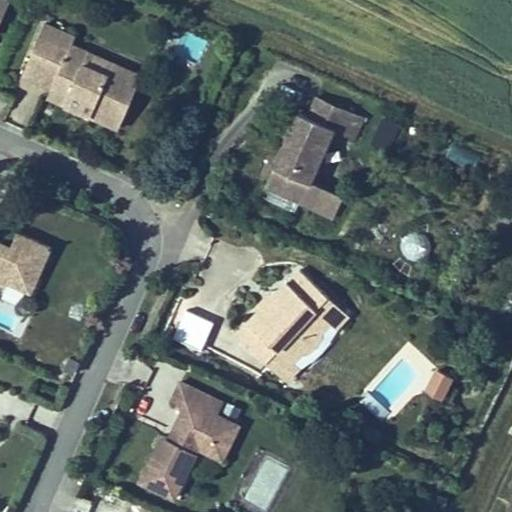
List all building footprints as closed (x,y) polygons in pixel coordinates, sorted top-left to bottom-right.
[(17,0),(0,0),(0,26),(5,29),(17,0)] [(92,105),(128,121),(146,78),(93,55),(98,43),(82,36),(85,29),(54,16),(32,68),(61,81),(78,88),(74,97),(92,105)] [(151,66),(98,43),(93,55),(146,78),(151,66)] [(57,90),(74,97),(78,88),(61,81),(57,90)] [(288,159),(279,178),(347,209),(357,187),(325,172),(348,121),(356,125),(366,103),(332,88),(323,108),(313,104),(288,159)] [(365,129),(375,107),(366,103),(356,125),(365,129)] [(36,273),(47,268),(62,237),(28,221),(21,236),(17,244),(0,236),(0,228),(1,227),(2,223),(0,222),(0,273),(8,277),(17,273),(20,265),(36,273)] [(0,228),(0,236),(17,244),(21,236),(1,227),(0,228)] [(426,258),(429,234),(405,231),(402,255),(426,258)] [(40,283),(47,268),(36,273),(20,265),(17,273),(40,283)] [(346,322),(298,277),(286,290),(285,288),(271,302),(276,308),(264,321),(258,315),(245,330),(271,355),(283,343),(298,356),(307,346),(311,348),(316,347),(320,343),(318,339),(327,330),(333,336),(346,322)] [(276,308),(271,302),(267,299),(255,312),(258,315),(264,321),(276,308)] [(205,340),(215,314),(184,302),(174,328),(205,340)] [(304,362),(298,356),(283,343),(271,355),(292,374),(304,362)] [(425,406),(437,384),(424,376),(412,398),(425,406)] [(159,450),(147,476),(181,492),(204,441),(214,445),(218,436),(223,436),(233,441),(243,420),(222,410),(227,398),(184,378),(175,398),(188,404),(179,423),(185,426),(180,436),(175,433),(168,430),(159,450)] [(185,426),(179,423),(175,433),(180,436),(185,426)]
